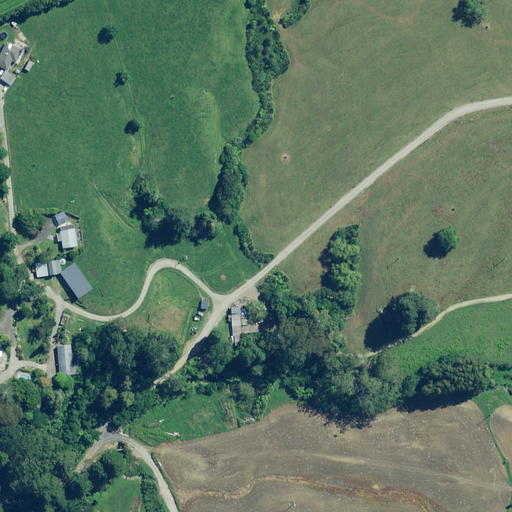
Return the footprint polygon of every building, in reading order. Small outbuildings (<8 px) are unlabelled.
[(22,51),(7,43),(0,55),(0,66),(7,71),(13,60),(16,62),(22,51)] [(68,221),(64,212),(55,216),(59,225),(68,221)] [(73,224),(60,227),(61,234),(57,235),(58,242),(62,241),(64,249),(77,246),(73,224)] [(66,264),(65,259),(40,263),(43,277),(62,274),(60,265),(66,264)] [(243,343),(240,307),(231,308),(232,315),(229,315),(229,322),(232,322),(234,344),(243,343)] [(74,373),(71,345),(57,347),(60,375),(74,373)]
